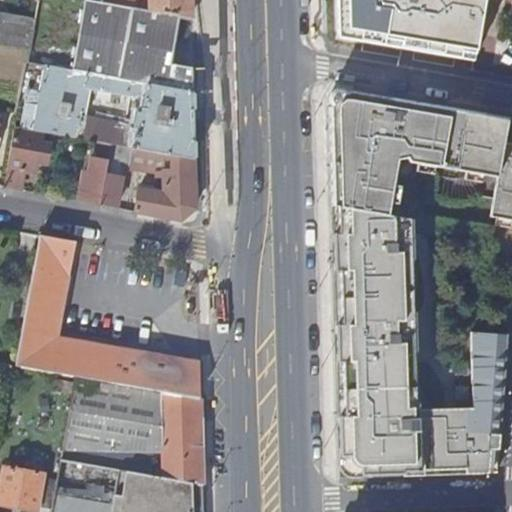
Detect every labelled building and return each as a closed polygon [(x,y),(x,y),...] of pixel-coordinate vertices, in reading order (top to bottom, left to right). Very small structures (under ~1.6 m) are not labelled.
[(150,0),(150,4),(138,2),(137,0),(94,0),(94,3),(179,19),(190,21),(190,0),(150,0)] [(338,0),(339,32),(476,57),(486,0),(338,0)] [(79,37),(172,56),(179,19),(94,3),(86,2),(79,37)] [(0,41),(33,48),(38,24),(39,19),(2,12),(0,22),(0,41)] [(191,95),(191,72),(170,67),(172,56),(79,37),(72,71),(191,95)] [(32,131),(45,134),(98,144),(99,144),(115,147),(150,154),(193,162),(192,129),(191,95),(72,71),(45,66),(40,92),(23,89),(21,102),(37,105),(32,131)] [(338,208),(391,217),(400,166),(407,164),(439,168),(498,177),(490,227),(511,230),(511,144),(504,143),(507,118),(487,114),(486,121),(448,115),(449,108),(436,106),(435,112),(403,107),(404,101),(384,98),(349,91),(335,109),(335,121),(338,208)] [(5,188),(22,192),(25,171),(36,173),(38,162),(49,164),(52,146),(43,144),(45,134),(32,131),(15,128),(15,133),(5,188)] [(109,181),(115,147),(99,144),(98,144),(93,177),(87,176),(82,203),(105,207),(109,182),(109,181)] [(194,210),(193,162),(150,154),(151,173),(161,174),(162,180),(168,181),(169,195),(142,191),(140,213),(182,221),(194,210)] [(105,207),(121,210),(125,184),(109,181),(109,182),(105,207)] [(352,476),(354,477),(358,478),(426,475),(495,473),(507,334),(477,334),(479,410),(424,412),(418,221),(391,217),(338,208),(339,244),(341,244),(341,265),(340,265),(342,335),(343,335),(344,356),(343,356),(345,431),(346,431),(347,450),(346,450),(346,466),(347,470),(348,472),(350,474),(352,476)] [(77,243),(40,236),(16,366),(80,378),(163,392),(202,399),(201,361),(162,354),(148,352),(61,336),(77,243)] [(163,392),(80,378),(68,441),(157,449),(164,449),(163,392)] [(204,482),(202,399),(163,392),(164,449),(157,449),(158,457),(165,458),(165,475),(204,482)] [(205,511),(204,482),(165,475),(66,456),(60,480),(56,506),(54,511),(205,511)] [(56,506),(60,480),(47,477),(47,471),(8,464),(1,501),(41,508),(42,504),(56,506)]
